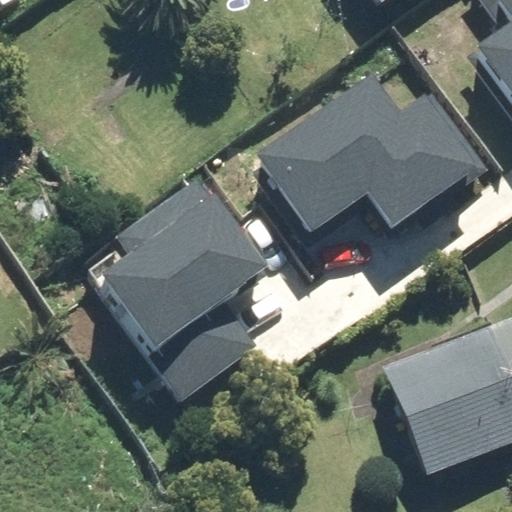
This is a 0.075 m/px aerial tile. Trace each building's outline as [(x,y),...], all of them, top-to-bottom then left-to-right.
[(352,0),(371,26),(406,0),(352,0)] [(511,0),(480,0),(501,26),(469,50),(511,106),(511,0)] [(370,86),(251,176),(305,247),(362,204),(386,236),(476,168),(426,102),(398,123),(370,86)] [(133,264),(95,290),(177,404),(252,352),(224,313),(267,283),(194,180),(114,237),(133,264)] [(511,330),(372,387),(417,496),(511,457),(511,330)]
